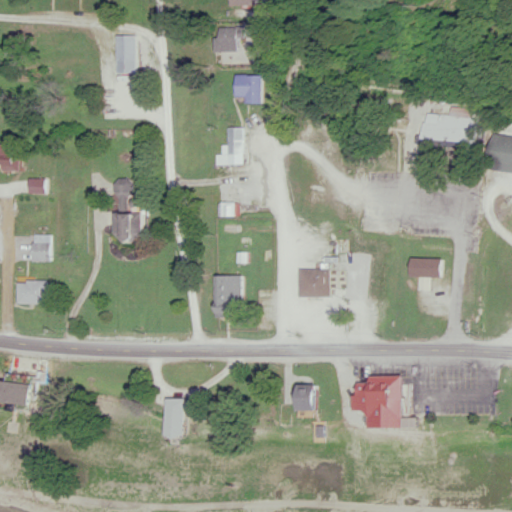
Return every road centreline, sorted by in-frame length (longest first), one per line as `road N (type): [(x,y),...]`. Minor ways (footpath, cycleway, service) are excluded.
road 1 (primary): [(0,340),(196,351),(511,348)]
road 2 (residential): [(196,351),(164,36),(0,13)]
road 3 (residential): [(283,350),(283,218),(266,71)]
